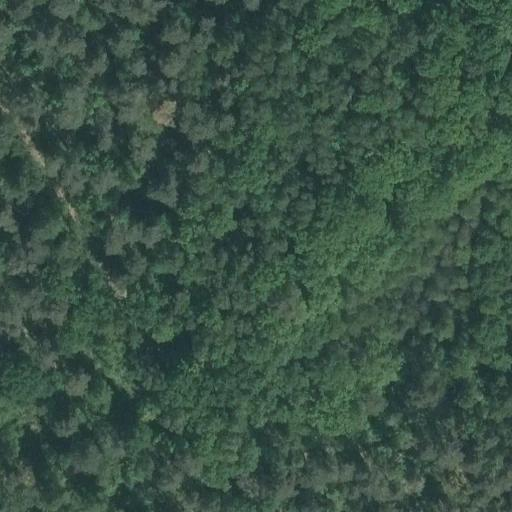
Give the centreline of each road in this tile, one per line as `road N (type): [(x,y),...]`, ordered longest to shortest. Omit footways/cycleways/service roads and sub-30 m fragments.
road 1 (track): [(6,511),(174,406),(430,0)]
road 2 (track): [(264,511),(155,394),(0,115)]
